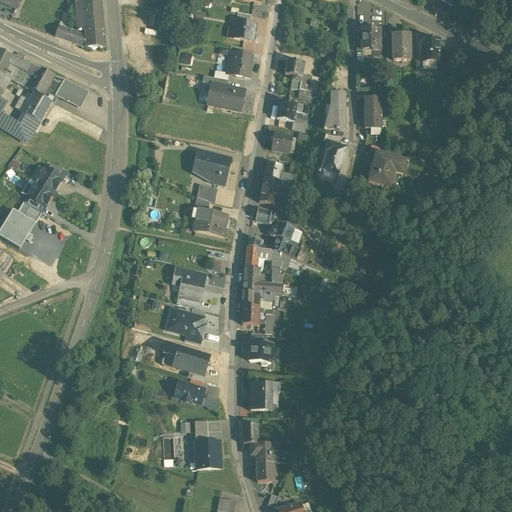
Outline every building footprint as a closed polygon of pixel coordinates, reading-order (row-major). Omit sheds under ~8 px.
[(19,0),(0,0),(0,3),(15,10),(19,0)] [(71,33),(59,28),(55,38),(87,50),(105,51),(100,0),(74,0),(75,5),(77,28),(77,35),(71,33)] [(251,17),(237,14),(236,22),(250,25),(251,17)] [(150,16),(148,25),(157,27),(159,18),(150,16)] [(250,25),(236,22),(235,28),(233,40),(253,43),(255,26),(250,25)] [(380,30),(372,30),(372,26),(363,26),(363,30),(362,30),(362,52),(372,52),(380,52),(380,30)] [(410,35),(392,35),(393,54),(393,61),(410,61),(410,35)] [(435,41),(427,40),(427,49),(422,49),(422,63),(435,63),(436,55),(441,55),(441,54),(441,45),(442,42),(435,42),(435,41)] [(14,58),(0,50),(0,74),(4,76),(5,73),(10,65),(14,58)] [(244,56),(234,55),(229,54),(226,76),(248,79),(252,57),(244,56)] [(39,70),(14,58),(10,65),(26,74),(27,73),(35,77),(39,70)] [(304,64),(288,62),(285,76),(293,77),(292,81),(300,82),(302,75),(304,64)] [(51,76),(39,70),(35,77),(28,89),(40,96),(51,76)] [(16,79),(5,73),(4,76),(14,82),(16,79)] [(311,77),(302,75),(300,82),(299,90),(308,91),(311,77)] [(54,78),(51,76),(40,96),(52,103),(55,98),(64,82),(64,81),(54,78)] [(228,82),(203,78),(202,84),(211,85),(226,88),(228,82)] [(300,82),(292,81),(291,89),(299,90),(300,82)] [(85,92),(64,82),(55,98),(77,109),(85,92)] [(226,88),(211,85),(206,106),(240,113),(244,92),(226,88)] [(384,92),(371,93),(371,101),(380,101),(385,101),(384,92)] [(52,103),(40,96),(35,104),(31,101),(23,114),(26,116),(39,124),(40,124),(52,103)] [(342,96),(330,97),(331,119),(327,119),(324,133),(344,133),(342,96)] [(314,103),(289,98),(288,105),(296,106),(308,108),(307,114),(312,115),(314,103)] [(26,116),(20,126),(2,115),(8,106),(0,100),(0,127),(17,138),(27,144),(39,124),(26,116)] [(371,101),(364,101),(364,132),(380,132),(381,132),(381,131),(381,123),(380,101),(371,101)] [(288,105),(280,103),(277,119),(293,122),(295,112),(296,106),(288,105)] [(292,138),(275,135),(272,151),(290,154),(292,138)] [(340,142),(326,138),(324,145),(328,146),(328,145),(338,149),(340,142)] [(338,149),(328,145),(328,146),(326,154),(328,155),(322,174),(337,178),(346,151),(338,149)] [(381,153),(370,150),(368,158),(375,159),(375,158),(379,159),(381,153)] [(231,160),(198,153),(193,172),(215,177),(213,186),(224,189),(231,160)] [(326,154),(320,173),(322,174),(328,155),(326,154)] [(379,159),(375,158),(375,159),(368,187),(387,191),(391,172),(403,175),(405,165),(379,159)] [(282,167),(267,164),(264,179),(295,186),(297,177),(280,174),(282,167)] [(66,173),(49,168),(47,171),(62,180),(66,173)] [(47,171),(44,169),(35,184),(53,195),(62,180),(47,171)] [(289,185),(264,180),(259,204),(272,206),(276,204),(277,196),(286,198),(289,185)] [(53,195),(35,184),(26,198),(44,209),(53,195)] [(217,191),(199,187),(196,199),(210,204),(214,206),(217,191)] [(44,209),(26,198),(23,204),(41,215),(44,209)] [(210,204),(196,199),(194,210),(198,211),(208,213),(210,204)] [(35,224),(41,215),(23,204),(17,213),(33,223),(35,224)] [(275,213),(258,209),(255,222),(268,225),(269,221),(273,222),(275,213)] [(17,213),(13,211),(0,231),(0,237),(18,248),(33,223),(17,213)] [(208,213),(198,211),(194,233),(223,239),(227,217),(208,213)] [(294,229),(279,223),(276,230),(273,229),(270,230),(269,233),(270,237),(273,238),(275,237),(277,238),(272,252),(275,253),(279,254),(280,255),(289,258),(297,261),(300,251),(287,247),(294,229)] [(248,242),(247,249),(258,251),(259,243),(248,242)] [(258,251),(247,249),(246,269),(259,271),(260,269),(258,269),(259,262),(261,262),(261,260),(267,260),(268,252),(258,251)] [(275,253),(268,252),(267,260),(273,261),(279,262),(280,255),(279,254),(275,253)] [(12,261),(0,253),(0,270),(2,272),(4,273),(12,261)] [(289,258),(280,255),(279,262),(282,262),(287,263),(289,258)] [(279,262),(273,261),(271,270),(273,270),(281,271),(282,262),(279,262)] [(259,271),(246,269),(244,291),(252,292),(252,286),(259,287),(261,277),(261,272),(259,271)] [(203,276),(176,271),(173,287),(183,289),(181,301),(199,306),(200,304),(202,291),(200,291),(203,276)] [(272,276),(261,277),(259,287),(252,286),(252,292),(263,294),(281,297),(282,296),(283,285),(279,284),(280,276),(272,276)] [(353,294),(356,283),(346,280),(344,291),(353,294)] [(259,293),(244,292),(243,310),(259,310),(259,300),(259,293)] [(281,297),(263,294),(259,293),(259,300),(273,303),(272,308),(280,310),(281,297)] [(199,306),(181,301),(181,302),(179,301),(177,307),(193,311),(198,312),(199,306)] [(259,310),(243,310),(243,326),(258,325),(259,313),(259,310)] [(198,312),(193,311),(192,317),(205,320),(206,314),(198,312)] [(192,317),(172,312),(170,322),(173,323),(171,334),(202,341),(204,333),(202,333),(205,320),(192,317)] [(273,315),(265,315),(264,335),(272,336),(273,315)] [(264,335),(251,334),(251,342),(262,343),(262,345),(266,346),(267,336),(264,335)] [(262,343),(251,342),(249,362),(260,363),(261,366),(266,367),(268,364),(270,364),(272,346),(266,346),(262,345),(262,343)] [(209,358),(166,346),(163,356),(176,360),(173,368),(173,369),(189,374),(191,369),(205,373),(209,358)] [(205,373),(191,369),(189,374),(187,380),(205,385),(208,374),(205,373)] [(205,385),(196,383),(194,389),(203,391),(205,385)] [(278,385),(251,385),(250,413),(272,413),(272,395),(278,395),(278,385)] [(204,392),(182,386),(180,394),(183,395),(181,402),(191,405),(191,404),(200,406),(204,392)] [(181,424),(182,434),(191,434),(190,424),(181,424)] [(207,424),(194,425),(195,445),(208,444),(207,424)] [(257,427),(242,428),(243,446),(251,446),(258,446),(257,427)] [(208,444),(195,445),(197,472),(221,471),(220,461),(218,461),(217,443),(208,444)] [(258,446),(251,446),(251,458),(257,458),(257,466),(273,466),(279,466),(278,445),(258,446)] [(273,466),(257,466),(257,485),(274,484),(273,466)] [(284,499),(279,496),(277,499),(274,509),(279,511),(280,509),(284,499)] [(272,497),(267,508),(273,510),(274,509),(277,499),(272,497)] [(233,511),(236,504),(220,501),(217,511),(233,511)]
